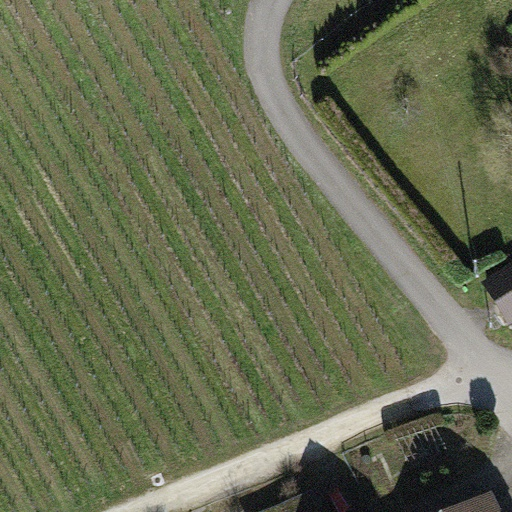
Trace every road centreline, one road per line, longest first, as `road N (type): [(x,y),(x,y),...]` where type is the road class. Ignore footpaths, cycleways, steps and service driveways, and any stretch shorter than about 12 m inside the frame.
road 1 (unclassified): [(511,393),(266,93),(275,0)]
road 2 (track): [(140,511),(511,367)]
